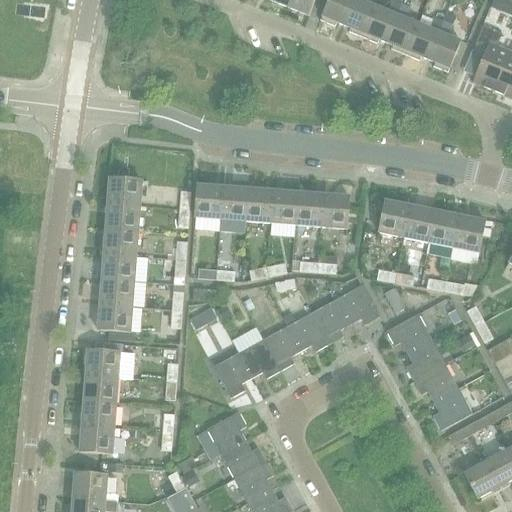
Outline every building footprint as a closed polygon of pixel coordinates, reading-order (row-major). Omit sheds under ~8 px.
[(290,0),(267,0),(287,9),(290,0)] [(290,0),(287,9),(308,17),(314,0),(290,0)] [(327,0),(319,22),(334,28),(336,24),(343,26),(353,0),(327,0)] [(348,33),(362,39),(375,8),(362,2),(363,0),(353,0),(343,26),(349,29),(348,33)] [(493,0),(490,7),(501,11),(505,0),(493,0)] [(378,41),(385,44),(400,5),(392,2),(387,13),(375,8),(362,39),(376,45),(378,41)] [(390,50),(404,56),(417,25),(405,20),(409,9),(400,5),(385,44),(392,46),(390,50)] [(420,58),(427,61),(442,22),(434,19),(430,30),(417,25),(404,56),(419,62),(420,58)] [(451,26),(442,22),(427,61),(434,63),(432,68),(447,74),(460,42),(447,37),(451,26)] [(475,85),(493,92),(509,53),(500,49),(497,45),(501,35),(483,27),(473,51),(483,55),(472,84),(475,85)] [(511,53),(509,53),(493,92),(511,100),(511,53)] [(109,180),(107,206),(139,208),(141,183),(109,180)] [(194,219),(220,221),(223,189),(197,187),(194,219)] [(220,221),(245,223),(248,190),(223,189),(220,221)] [(245,223),(270,225),(273,192),(248,190),(245,223)] [(270,225),(295,227),(298,194),(273,192),(270,225)] [(180,193),(179,211),(189,212),(191,194),(180,193)] [(295,227),(320,229),(323,196),(298,194),(295,227)] [(349,198),(323,196),(320,229),(346,231),(347,224),(348,209),(349,198)] [(378,234),(404,239),(410,208),(384,202),(378,234)] [(107,206),(105,231),(137,233),(139,208),(107,206)] [(404,239),(428,244),(434,213),(410,208),(404,239)] [(348,209),(347,224),(358,225),(359,209),(348,209)] [(179,211),(178,229),(188,230),(189,212),(179,211)] [(428,244),(452,249),(459,218),(434,213),(428,244)] [(484,223),(459,218),(452,249),(450,261),(476,266),(478,254),(484,223)] [(105,231),(103,256),(135,258),(137,233),(105,231)] [(176,243),(175,261),(185,262),(187,244),(176,243)] [(103,256),(101,280),(133,283),(135,258),(103,256)] [(175,261),(174,280),(184,281),(185,262),(175,261)] [(300,263),(299,273),(317,275),(318,265),(300,263)] [(285,265),(267,269),(269,279),(287,275),(285,265)] [(318,265),(317,275),(336,276),(336,266),(318,265)] [(267,269),(249,272),(251,282),(269,279),(267,269)] [(198,271),(197,281),(215,282),(216,272),(198,271)] [(216,272),(215,282),(234,283),(235,274),(216,272)] [(378,272),(376,282),(394,285),(396,275),(378,272)] [(396,275),(394,285),(412,289),(414,278),(396,275)] [(299,287),(325,289),(326,280),(300,278),(299,287)] [(101,280),(99,305),(131,308),(133,283),(101,280)] [(427,281),(426,291),(444,294),(446,284),(427,281)] [(293,282),(274,284),(276,293),(294,291),(293,282)] [(147,284),(146,292),(160,293),(160,285),(147,284)] [(446,284),(444,294),(462,297),(464,287),(446,284)] [(362,287),(336,301),(350,326),(361,320),(364,327),(379,319),(362,287)] [(205,302),(206,291),(193,289),(192,300),(205,302)] [(395,315),(405,309),(396,291),(393,290),(384,295),(395,315)] [(173,294),(171,312),(182,312),(183,295),(173,294)] [(249,299),(243,303),(247,311),(253,308),(249,299)] [(336,301),(312,314),(329,346),(343,338),(339,332),(350,326),(336,301)] [(129,334),(131,308),(99,305),(97,331),(129,334)] [(223,307),(216,311),(222,322),(229,317),(223,307)] [(475,310),(466,314),(475,330),(484,325),(475,310)] [(461,322),(455,311),(448,316),(453,326),(461,322)] [(171,312),(170,330),(180,331),(182,312),(171,312)] [(200,314),(190,320),(195,331),(206,325),(200,314)] [(312,314),(287,328),(301,353),(312,347),(315,353),(329,346),(312,314)] [(290,315),(283,319),(286,325),(293,321),(290,315)] [(406,355),(431,341),(417,316),(385,333),(393,347),(400,344),(406,355)] [(484,325),(475,330),(483,346),(492,341),(484,325)] [(287,328),(263,341),(280,372),(294,365),(290,359),(301,353),(287,328)] [(469,335),(459,340),(465,351),(475,346),(469,335)] [(511,344),(509,339),(487,351),(495,366),(511,356),(511,344)] [(263,341),(238,354),(252,379),(262,374),(266,380),(280,372),(263,341)] [(405,369),(412,383),(444,366),(431,341),(406,355),(411,365),(405,369)] [(95,344),(94,352),(121,354),(122,346),(95,344)] [(87,351),(85,377),(117,380),(133,381),(134,355),(121,354),(94,352),(87,351)] [(244,392),(241,385),(252,379),(238,354),(213,368),(230,399),(244,392)] [(511,356),(495,366),(502,381),(511,375),(511,356)] [(167,365),(166,384),(176,385),(178,366),(167,365)] [(420,396),(426,393),(432,403),(457,390),(444,366),(412,383),(420,396)] [(511,375),(502,381),(510,394),(511,392),(511,375)] [(85,377),(82,402),(115,405),(117,380),(85,377)] [(166,384),(165,402),(175,403),(176,385),(166,384)] [(471,415),(457,390),(432,403),(438,414),(432,418),(439,432),(471,415)] [(82,402),(80,427),(113,430),(115,405),(82,402)] [(488,416),(493,425),(511,414),(511,408),(509,404),(488,416)] [(206,430),(220,456),(245,442),(239,431),(245,427),(238,413),(206,430)] [(163,416),(162,434),(172,435),(174,417),(163,416)] [(466,428),(471,437),(493,425),(488,416),(466,428)] [(111,456),(113,430),(80,427),(78,453),(111,456)] [(448,438),(453,447),(471,437),(466,428),(448,438)] [(128,431),(128,438),(141,439),(142,431),(128,431)] [(162,434),(161,452),(171,453),(172,435),(162,434)] [(220,456),(233,480),(265,463),(257,449),(251,452),(245,442),(220,456)] [(511,459),(507,450),(485,462),(499,487),(511,480),(511,459)] [(190,457),(177,464),(182,474),(196,467),(190,457)] [(477,500),(499,487),(485,462),(463,474),(477,500)] [(233,480),(246,504),(271,491),(266,480),(272,476),(265,463),(233,480)] [(192,470),(180,476),(186,487),(197,480),(192,470)] [(73,474),(71,500),(117,504),(117,495),(105,495),(106,477),(73,474)] [(176,474),(167,478),(176,494),(185,489),(176,474)] [(185,489),(176,494),(185,510),(194,505),(185,489)] [(291,511),(284,498),(277,501),(271,491),(246,504),(250,511),(291,511)] [(247,511),(241,497),(232,501),(236,511),(247,511)] [(71,500),(70,511),(103,511),(108,511),(116,511),(117,504),(71,500)]
